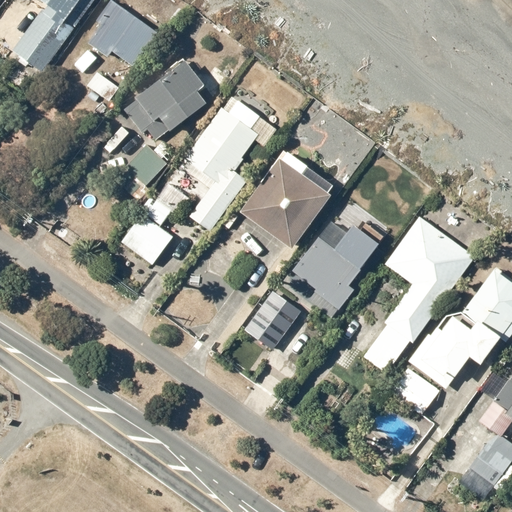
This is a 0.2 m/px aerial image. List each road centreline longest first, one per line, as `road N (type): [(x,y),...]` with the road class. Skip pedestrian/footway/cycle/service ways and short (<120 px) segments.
road 1 (residential): [(374,511),(0,235)]
road 2 (secondary): [(0,347),(227,511)]
